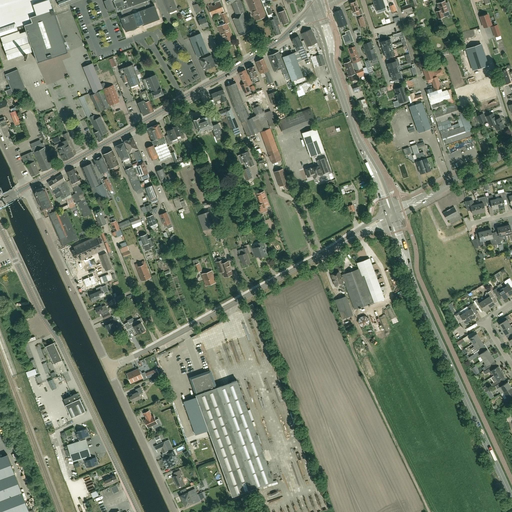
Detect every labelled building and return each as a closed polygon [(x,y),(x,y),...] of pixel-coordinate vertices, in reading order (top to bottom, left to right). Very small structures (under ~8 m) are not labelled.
[(21,26),(30,52),(34,51),(37,61),(68,51),(50,0),(0,0),(0,26),(15,22),(17,27),(21,26)] [(113,0),(118,12),(120,11),(123,17),(120,18),(126,32),(128,31),(130,31),(131,31),(132,31),(133,30),(135,30),(136,29),(137,28),(138,27),(139,27),(139,25),(142,24),(143,25),(160,19),(155,5),(151,6),(148,0),(57,0),(60,7),(78,0),(113,0)] [(111,0),(106,0),(104,1),(108,12),(115,9),(111,0)] [(163,0),(168,13),(177,9),(173,0),(163,0)] [(246,16),(240,0),(226,0),(228,4),(231,3),(237,16),(233,19),(240,36),(250,30),(246,21),(249,20),(247,16),(246,16)] [(266,16),(259,0),(246,0),(252,12),(253,12),(254,15),(253,15),(255,21),(266,16)] [(261,0),(263,4),(265,9),(266,9),(268,15),(273,13),(270,7),(268,2),(266,2),(265,0),(261,0)] [(382,0),(372,0),(376,10),(377,10),(377,11),(376,11),(377,12),(377,10),(385,7),(382,0)] [(411,3),(410,4),(408,0),(405,0),(407,5),(402,7),(403,13),(407,12),(408,14),(414,12),(411,3)] [(218,12),(219,14),(221,14),(225,12),(224,10),(223,7),(221,3),(220,1),(215,3),(215,5),(212,6),(212,4),(207,6),(212,18),(216,16),(215,14),(218,12)] [(356,1),(350,3),(353,12),(355,11),(357,15),(360,14),(362,14),(361,9),(360,9),(359,10),(356,1)] [(448,2),(445,3),(445,1),(438,3),(440,10),(436,12),(439,19),(444,17),(443,17),(441,13),(451,10),(448,2)] [(196,13),(204,10),(201,2),(193,5),(196,13)] [(339,27),(347,24),(341,9),(334,12),(339,26),(339,27)] [(283,24),(289,22),(284,10),(278,12),(283,24)] [(202,28),(208,26),(204,13),(201,13),(203,18),(198,20),(202,28)] [(488,14),(480,16),(484,27),(491,25),(488,14)] [(275,35),(281,33),(277,24),(279,23),(276,15),(270,18),(271,20),(270,21),(275,35)] [(363,16),(357,18),(361,28),(366,26),(363,16)] [(224,24),(219,26),(218,27),(224,43),(234,39),(228,23),(229,23),(227,17),(222,19),(223,20),(224,24)] [(501,36),(500,34),(496,21),(494,21),(495,25),(492,27),(494,33),(495,38),(501,36)] [(15,22),(0,26),(0,36),(1,36),(8,59),(30,52),(21,26),(17,27),(15,22)] [(307,47),(317,42),(311,29),(301,33),(307,47)] [(346,34),(342,36),(345,44),(352,42),(350,38),(352,37),(349,30),(345,32),(346,34)] [(197,57),(208,52),(200,33),(190,38),(197,57)] [(299,36),(293,38),(292,39),(293,41),(295,47),(294,47),(296,52),(298,51),(302,60),(306,59),(308,58),(305,51),(299,36)] [(390,39),(380,42),(382,48),(392,45),(392,44),(391,39),(390,39)] [(275,46),(277,49),(285,44),(283,41),(275,46)] [(376,57),(370,42),(364,44),(365,48),(364,49),(365,52),(366,52),(369,59),(371,59),(373,63),(378,62),(376,57)] [(312,51),(320,47),(318,43),(310,47),(312,51)] [(488,65),(481,44),(466,49),(473,70),(488,65)] [(384,53),(393,50),(392,45),(382,48),(384,53)] [(354,46),(348,49),(353,63),(356,71),(357,75),(358,77),(358,78),(359,77),(360,77),(365,75),(369,74),(367,69),(364,70),(363,68),(362,69),(359,61),(360,61),(354,46)] [(395,56),(393,50),(384,53),(385,59),(395,56)] [(281,56),(282,56),(282,54),(280,54),(279,52),(269,56),(275,72),(277,71),(285,68),(281,56)] [(289,72),(291,78),(292,81),(293,80),(303,77),(298,62),(295,53),(294,53),(283,57),(289,72)] [(325,65),(322,54),(316,56),(319,67),(325,65)] [(211,55),(203,58),(203,59),(200,60),(203,67),(206,66),(207,69),(215,65),(211,55)] [(269,84),(273,82),(264,58),(256,62),(260,74),(263,72),(264,74),(265,73),(269,84)] [(398,66),(400,65),(398,58),(395,59),(395,61),(387,63),(388,69),(398,66)] [(368,60),(365,62),(367,67),(366,67),(367,69),(369,74),(373,72),(371,66),(368,60)] [(352,74),(355,74),(350,61),(344,64),(351,82),(354,81),(352,74)] [(83,67),(94,94),(96,92),(104,109),(109,107),(103,90),(101,83),(93,63),(83,67)] [(140,74),(138,70),(136,71),(133,64),(119,69),(124,82),(128,81),(130,87),(140,83),(137,75),(140,74)] [(398,66),(388,69),(390,74),(400,71),(399,68),(400,68),(400,65),(398,66)] [(253,83),(260,81),(254,66),(248,68),(253,83)] [(431,66),(423,69),(427,80),(431,79),(432,82),(434,87),(440,85),(439,82),(437,77),(444,74),(442,69),(433,72),(431,66)] [(5,74),(11,89),(6,91),(5,91),(8,96),(13,94),(25,89),(17,69),(5,74)] [(240,72),(239,73),(244,84),(241,85),(243,88),(245,93),(248,92),(249,91),(247,86),(252,84),(246,70),(240,72)] [(400,71),(390,74),(392,80),(401,77),(402,77),(400,71)] [(511,82),(507,71),(500,73),(504,84),(511,82)] [(155,74),(145,79),(147,82),(144,83),(147,90),(149,89),(153,98),(163,94),(155,74)] [(484,79),(486,93),(495,91),(493,77),(484,79)] [(355,93),(362,90),(360,83),(352,86),(355,93)] [(236,84),(227,87),(234,106),(241,122),(247,136),(251,135),(256,133),(259,131),(253,117),(252,117),(250,118),(243,103),(236,84)] [(105,88),(103,89),(110,105),(115,103),(119,101),(113,85),(110,86),(108,87),(105,88)] [(428,96),(442,92),(440,85),(434,87),(426,90),(428,96)] [(401,87),(397,89),(395,89),(399,103),(407,100),(403,87),(401,87)] [(227,99),(226,96),(223,89),(217,92),(220,100),(221,102),(227,99)] [(144,115),(154,111),(147,96),(148,95),(146,90),(139,93),(143,102),(138,104),(144,115)] [(431,104),(443,100),(445,99),(450,98),(447,90),(442,91),(428,96),(431,104)] [(281,102),(277,91),(268,94),(273,105),(281,102)] [(16,103),(28,98),(25,92),(13,97),(16,103)] [(98,112),(104,109),(96,92),(94,94),(90,95),(98,112)] [(220,100),(217,92),(211,94),(215,104),(217,103),(217,101),(220,100),(221,102),(220,100)] [(414,93),(409,94),(412,102),(422,99),(420,94),(415,96),(414,93)] [(83,95),(79,98),(87,117),(92,115),(83,95)] [(253,101),(256,114),(264,112),(261,98),(256,99),(256,101),(253,101)] [(408,104),(418,133),(431,129),(422,102),(424,101),(423,99),(421,100),(408,104)] [(0,112),(10,109),(6,100),(0,102),(0,112)] [(433,111),(446,107),(445,100),(431,104),(433,111)] [(438,125),(441,134),(445,145),(474,135),(466,112),(462,113),(459,103),(433,112),(437,123),(460,115),(464,126),(443,133),(442,129),(441,130),(440,129),(442,128),(440,124),(438,125)] [(232,111),(230,106),(227,108),(228,108),(220,111),(222,116),(223,118),(227,116),(233,129),(239,127),(232,111)] [(278,121),(280,126),(282,129),(314,117),(310,108),(278,121)] [(501,128),(504,127),(500,118),(495,120),(493,114),(486,116),(487,117),(485,117),(483,113),(477,116),(480,123),(486,121),(486,120),(488,119),(491,126),(494,124),(497,130),(498,131),(501,129),(501,128)] [(18,114),(12,116),(15,125),(21,123),(18,114)] [(101,135),(108,132),(101,116),(96,118),(94,115),(90,117),(97,132),(99,131),(101,135)] [(209,131),(212,129),(216,139),(223,136),(218,123),(212,125),(209,115),(203,117),(204,118),(200,119),(199,117),(194,119),(195,121),(192,122),(195,130),(198,129),(199,131),(204,129),(207,127),(209,131)] [(313,119),(284,129),(285,134),(314,124),(313,119)] [(6,137),(12,135),(6,122),(1,125),(6,137)] [(172,157),(163,136),(158,124),(153,126),(167,159),(172,157)] [(173,127),(174,128),(177,136),(180,134),(182,138),(185,137),(183,133),(180,124),(173,127)] [(154,147),(158,157),(161,162),(167,159),(153,126),(147,129),(154,145),(156,144),(157,146),(154,147)] [(177,137),(177,136),(174,128),(167,131),(169,134),(170,138),(167,139),(169,145),(172,143),(171,140),(177,137)] [(269,128),(260,131),(264,139),(268,152),(272,163),(277,161),(281,159),(280,155),(277,148),(273,136),(272,136),(269,128)] [(316,128),(302,133),(308,151),(309,153),(310,157),(325,152),(316,128)] [(99,131),(97,132),(95,133),(99,141),(103,140),(101,135),(99,131)] [(124,141),(133,162),(137,160),(143,158),(133,137),(124,141)] [(67,153),(69,158),(74,156),(66,140),(61,142),(66,153),(67,153)] [(66,153),(61,142),(54,146),(56,149),(57,148),(63,160),(69,158),(67,153),(66,153)] [(52,150),(47,152),(45,147),(43,143),(32,148),(43,171),(54,166),(49,156),(54,154),(52,150)] [(125,170),(133,166),(132,163),(123,143),(119,144),(116,146),(122,160),(123,160),(123,161),(123,163),(125,170)] [(416,144),(411,146),(414,155),(415,154),(417,159),(418,161),(416,162),(420,174),(426,172),(419,153),(416,144)] [(152,160),(158,157),(154,147),(153,145),(147,147),(152,160)] [(110,168),(119,164),(113,150),(103,155),(110,168)] [(253,160),(252,160),(248,151),(243,153),(246,162),(248,161),(250,166),(254,165),(253,160)] [(33,159),(32,155),(33,154),(32,152),(30,152),(21,156),(24,163),(25,163),(32,176),(40,173),(34,161),(35,161),(34,159),(33,159)] [(174,152),(171,153),(174,160),(176,164),(179,162),(178,159),(177,159),(174,152)] [(423,152),(419,153),(426,172),(431,170),(427,158),(425,159),(424,156),(425,156),(423,152)] [(246,162),(243,153),(241,154),(238,156),(241,164),(246,162)] [(102,156),(98,157),(94,159),(101,173),(105,171),(109,170),(102,156)] [(312,168),(306,170),(308,177),(313,175),(314,178),(315,178),(316,179),(317,178),(318,177),(318,176),(322,175),(321,172),(323,172),(324,174),(330,172),(326,158),(317,161),(319,167),(312,169),(312,168)] [(133,162),(132,163),(133,166),(134,168),(135,170),(136,170),(139,169),(142,175),(140,175),(141,176),(142,179),(145,178),(149,177),(143,162),(139,163),(137,160),(133,162)] [(179,164),(177,164),(179,168),(190,164),(189,160),(179,164)] [(81,168),(90,188),(100,184),(91,163),(81,168)] [(135,170),(133,166),(125,170),(135,191),(136,191),(139,189),(142,188),(142,187),(141,185),(135,170)] [(242,170),(240,171),(244,181),(253,178),(249,167),(242,170)] [(161,182),(168,180),(169,179),(169,180),(172,179),(172,178),(170,173),(166,175),(163,168),(156,171),(161,182)] [(84,217),(92,213),(87,200),(84,193),(84,192),(80,184),(81,183),(74,169),(66,172),(70,180),(70,181),(75,191),(76,191),(77,193),(72,195),(76,203),(77,203),(84,217)] [(283,169),(274,172),(279,186),(285,184),(286,189),(289,188),(283,169)] [(122,175),(120,170),(114,173),(116,178),(117,177),(118,181),(123,178),(122,175)] [(62,174),(48,182),(52,189),(54,194),(57,198),(59,201),(62,200),(62,199),(65,197),(66,199),(70,208),(76,206),(71,196),(70,194),(71,194),(65,179),(62,174)] [(108,191),(112,189),(107,178),(103,180),(108,191)] [(91,189),(90,189),(96,201),(107,196),(102,184),(100,185),(91,189)] [(153,185),(149,187),(145,188),(150,199),(152,203),(155,202),(158,201),(157,196),(153,185)] [(46,217),(59,211),(58,209),(57,210),(48,189),(46,190),(45,188),(43,187),(36,190),(35,193),(39,202),(42,210),(46,217)] [(266,211),(265,207),(268,206),(264,192),(257,194),(260,201),(261,204),(258,205),(261,213),(266,211)] [(504,192),(495,194),(496,199),(498,208),(504,206),(502,199),(506,198),(505,194),(504,192)] [(498,208),(496,199),(493,200),(492,195),(485,197),(487,203),(491,202),(492,209),(498,208)] [(480,204),(477,205),(479,213),(485,211),(483,205),(486,204),(485,197),(478,198),(480,204)] [(182,207),(186,205),(184,200),(180,202),(179,199),(174,201),(177,209),(182,207)] [(479,213),(477,205),(474,205),(472,200),(465,202),(467,209),(471,208),(472,214),(479,213)] [(150,204),(149,202),(144,204),(147,212),(152,210),(150,204)] [(339,211),(336,204),(330,206),(333,213),(339,211)] [(447,220),(458,214),(454,207),(443,213),(447,220)] [(151,215),(150,216),(147,217),(150,226),(150,225),(152,228),(153,228),(155,228),(157,227),(157,226),(156,223),(157,223),(153,215),(154,214),(152,210),(150,211),(150,212),(151,215)] [(103,212),(102,212),(101,211),(94,213),(100,226),(107,223),(103,215),(104,215),(103,212)] [(209,211),(197,215),(203,231),(204,231),(215,226),(209,211)] [(173,230),(173,229),(172,227),(167,212),(160,215),(164,226),(166,225),(169,231),(173,230)] [(132,225),(141,222),(139,216),(130,219),(132,225)] [(267,227),(266,224),(263,216),(258,217),(261,226),(262,229),(267,227)] [(114,232),(120,229),(116,220),(110,223),(114,232)] [(55,232),(63,228),(60,224),(53,228),(55,232)] [(511,240),(511,233),(509,225),(503,226),(505,235),(508,235),(510,241),(511,240)] [(502,236),(505,235),(503,226),(497,227),(499,236),(496,237),(498,244),(501,244),(500,241),(503,240),(502,236)] [(65,232),(63,228),(55,232),(57,236),(65,232)] [(112,255),(105,239),(101,228),(99,229),(100,232),(108,252),(108,253),(109,256),(112,255)] [(484,231),(486,240),(490,239),(492,246),(498,244),(496,237),(495,234),(492,235),(490,229),(484,231)] [(482,241),(486,240),(484,231),(478,232),(479,238),(476,239),(478,246),(483,245),(482,241)] [(65,232),(57,236),(60,241),(67,237),(65,232)] [(150,247),(154,245),(151,238),(148,239),(147,234),(143,235),(140,236),(145,251),(151,249),(150,247)] [(81,260),(100,251),(103,249),(102,247),(104,246),(103,243),(103,242),(102,240),(101,240),(100,237),(98,238),(97,235),(96,235),(96,236),(74,246),(75,249),(72,251),(76,259),(79,258),(81,261),(81,260)] [(60,241),(62,245),(69,241),(67,237),(60,241)] [(259,257),(267,254),(265,248),(264,249),(264,247),(265,247),(263,241),(258,243),(259,246),(252,249),(255,257),(256,257),(255,257),(259,256),(259,257)] [(244,253),(240,255),(241,258),(240,259),(241,260),(242,260),(243,265),(250,262),(247,253),(249,252),(247,247),(242,249),(244,253)] [(101,254),(99,255),(106,270),(112,268),(106,252),(101,254)] [(354,309),(384,298),(370,258),(357,263),(359,269),(342,275),(343,277),(341,277),(339,272),(332,275),(336,286),(343,283),(342,282),(344,281),(354,309)] [(228,261),(223,263),(222,260),(219,261),(216,262),(219,273),(223,272),(225,277),(232,274),(228,261)] [(135,264),(142,281),(151,277),(144,261),(143,262),(143,263),(140,264),(140,263),(135,264)] [(196,273),(202,271),(199,263),(193,265),(196,273)] [(206,286),(216,282),(212,271),(202,274),(206,286)] [(84,280),(83,281),(84,284),(85,284),(86,287),(96,283),(93,275),(83,279),(84,280)] [(503,288),(508,295),(511,293),(511,289),(510,287),(511,286),(511,282),(509,278),(504,281),(504,282),(506,285),(505,285),(506,286),(503,288)] [(508,295),(503,288),(501,283),(500,284),(501,284),(497,286),(498,287),(493,290),(497,296),(500,294),(503,299),(508,295)] [(90,295),(90,296),(89,296),(92,302),(96,300),(96,299),(100,297),(99,295),(104,293),(108,291),(106,285),(101,287),(101,286),(96,288),(98,292),(90,295)] [(487,298),(484,300),(489,308),(495,304),(491,299),(494,297),(490,291),(485,294),(485,295),(487,298)] [(342,319),(353,315),(345,296),(335,300),(342,319)] [(489,308),(484,300),(481,302),(480,300),(478,301),(476,300),(473,302),(477,308),(481,306),(484,311),(489,308)] [(469,310),(465,312),(470,320),(476,316),(472,311),(475,309),(472,304),(467,307),(469,310)] [(97,313),(98,313),(98,314),(102,313),(103,315),(102,315),(104,319),(111,316),(110,312),(109,312),(107,309),(105,305),(102,306),(101,305),(95,308),(96,309),(95,310),(97,313)] [(470,320),(465,312),(462,314),(460,312),(455,315),(458,320),(461,318),(465,324),(470,320)] [(508,315),(502,319),(503,322),(499,324),(502,330),(510,325),(508,322),(511,320),(508,315)] [(115,325),(119,323),(116,317),(111,320),(112,322),(106,325),(109,332),(116,329),(115,325)] [(129,324),(128,322),(124,324),(127,330),(134,326),(138,334),(142,331),(143,333),(145,331),(144,330),(145,330),(141,322),(143,322),(141,318),(129,324)] [(511,327),(511,328),(510,325),(502,330),(506,335),(510,333),(511,335),(511,334),(511,327)] [(472,344),(480,339),(477,334),(472,337),(470,334),(464,338),(465,341),(469,339),(472,344)] [(480,339),(472,344),(474,347),(470,349),(474,354),(480,350),(478,347),(483,344),(480,339)] [(67,371),(61,357),(54,342),(46,346),(48,350),(53,360),(54,363),(53,364),(58,375),(67,371)] [(478,358),(480,357),(482,360),(490,355),(487,350),(483,352),(481,349),(474,354),(470,357),(471,360),(477,356),(478,358)] [(182,365),(185,364),(180,352),(177,354),(182,365)] [(490,355),(482,360),(486,365),(483,367),(485,370),(491,366),(489,363),(494,361),(490,355)] [(491,374),(492,373),(493,376),(500,371),(501,371),(501,370),(499,367),(498,367),(497,366),(492,370),(490,367),(483,372),(485,374),(489,372),(490,373),(491,374)] [(139,369),(127,374),(131,383),(143,377),(144,380),(151,377),(149,372),(146,374),(145,372),(141,374),(139,369)] [(501,371),(501,372),(500,371),(493,376),(490,378),(493,382),(491,384),(492,387),(499,382),(498,380),(503,376),(504,375),(502,371),(501,371)] [(197,398),(184,403),(196,436),(209,431),(233,497),(269,484),(271,483),(272,483),(274,482),(273,481),(257,436),(256,432),(251,420),(254,419),(250,409),(248,410),(248,409),(237,380),(216,387),(211,373),(192,380),(197,396),(197,398)] [(503,392),(510,388),(507,382),(503,385),(501,382),(495,386),(497,389),(497,388),(500,394),(503,392)] [(130,394),(130,395),(129,395),(133,402),(141,398),(139,394),(143,393),(140,387),(136,389),(137,392),(132,394),(132,393),(130,394)] [(503,392),(500,394),(504,399),(503,399),(505,402),(511,398),(510,396),(511,394),(511,390),(511,389),(511,388),(511,389),(510,388),(503,392)] [(68,397),(64,399),(66,405),(71,417),(85,411),(77,394),(77,393),(68,397)] [(148,428),(157,423),(154,415),(152,416),(149,410),(144,413),(146,419),(144,420),(148,428)] [(79,441),(67,445),(70,453),(88,448),(85,439),(84,440),(83,438),(83,437),(88,435),(86,428),(82,430),(76,432),(78,439),(79,441)] [(157,452),(161,450),(163,453),(168,451),(165,444),(164,442),(162,443),(155,446),(157,452)] [(91,456),(88,448),(70,453),(73,462),(84,458),(85,461),(87,467),(93,465),(93,466),(98,464),(96,457),(90,459),(90,458),(89,456),(91,456)] [(168,455),(163,458),(168,468),(176,464),(177,463),(175,459),(174,460),(172,457),(176,455),(173,449),(167,452),(168,455)] [(0,511),(29,511),(7,454),(0,457),(0,511)] [(178,487),(185,484),(180,474),(181,473),(180,470),(174,473),(175,476),(173,477),(178,487)] [(108,478),(104,480),(105,482),(107,486),(118,481),(115,475),(108,478)] [(86,486),(94,483),(91,476),(83,479),(86,486)] [(111,487),(114,494),(119,491),(117,485),(111,487)] [(183,501),(197,494),(195,489),(188,492),(180,496),(183,501)] [(198,497),(197,494),(183,501),(185,506),(193,503),(194,504),(200,501),(198,497)]
